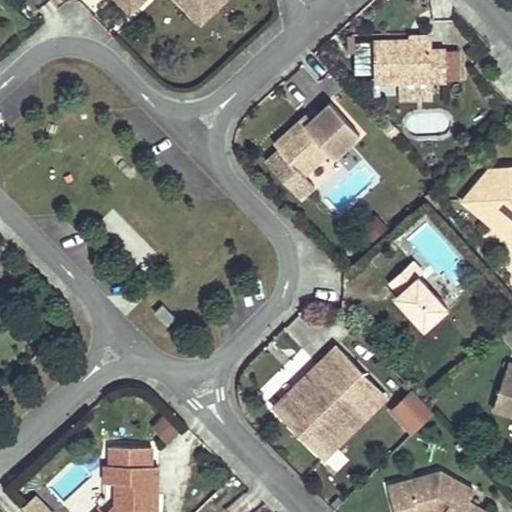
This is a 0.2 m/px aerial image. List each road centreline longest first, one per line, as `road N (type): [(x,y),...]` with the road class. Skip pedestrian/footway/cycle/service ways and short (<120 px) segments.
road 1 (residential): [(200,368),(272,312),(288,280),(272,222),(195,142)]
road 2 (residential): [(195,142),(141,86),(86,48),(35,54),(0,85)]
road 3 (residential): [(0,206),(135,348)]
road 4 (residential): [(200,368),(214,414),(311,511)]
road 5 (residential): [(135,348),(0,465)]
road 6 (residential): [(317,19),(195,142)]
